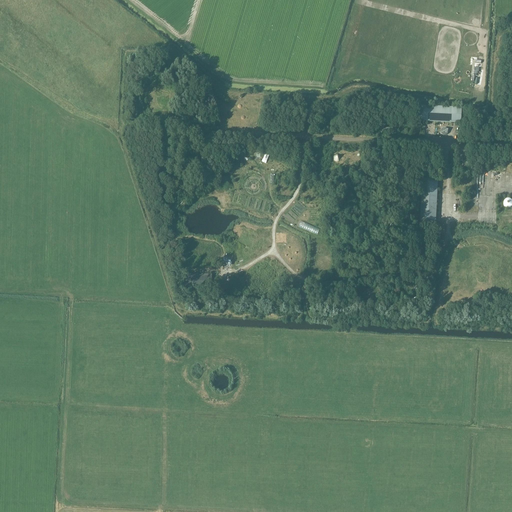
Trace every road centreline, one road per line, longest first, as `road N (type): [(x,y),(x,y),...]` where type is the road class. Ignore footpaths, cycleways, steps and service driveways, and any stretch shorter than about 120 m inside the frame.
road 1 (track): [(70,296),(59,511)]
road 2 (track): [(0,55),(117,131)]
